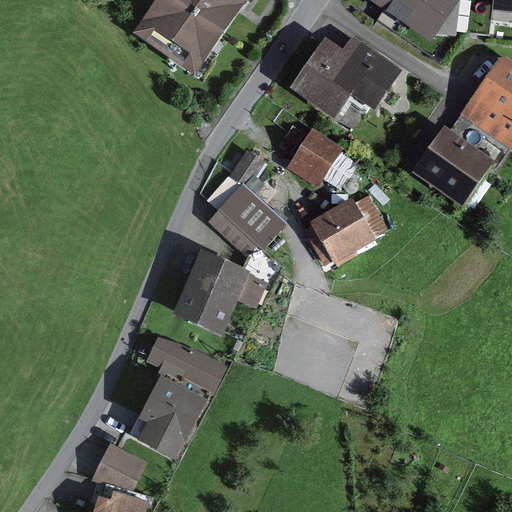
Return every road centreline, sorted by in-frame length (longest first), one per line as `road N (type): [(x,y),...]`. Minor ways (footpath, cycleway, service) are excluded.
road 1 (unclassified): [(313,0),(190,190),(105,386),(28,511)]
road 2 (residential): [(438,69),(335,0)]
